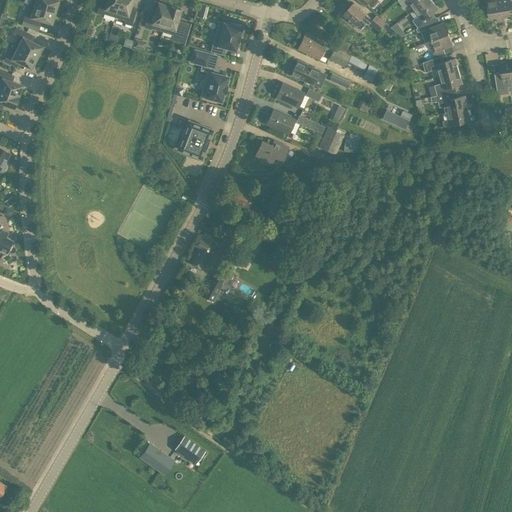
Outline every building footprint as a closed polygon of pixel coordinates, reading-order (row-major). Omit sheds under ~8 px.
[(30,0),(30,4),(55,11),(58,1),(54,0),(30,0)] [(115,17),(120,0),(107,0),(107,1),(102,0),(101,0),(97,13),(104,14),(104,13),(115,17)] [(132,0),(120,0),(115,17),(126,20),(125,23),(131,25),(136,10),(130,8),(132,0)] [(380,1),(378,0),(372,0),(369,4),(373,8),(380,1)] [(411,3),(415,9),(427,0),(399,0),(404,7),(411,3)] [(413,19),(419,27),(432,19),(429,15),(438,8),(432,0),(427,0),(415,9),(419,14),(413,19)] [(501,21),(497,0),(486,0),(488,7),(484,8),(485,16),(489,16),(490,17),(497,16),(498,21),(501,21)] [(511,14),(508,0),(497,0),(501,21),(504,20),(504,15),(511,14)] [(151,28),(162,31),(170,6),(158,2),(154,16),(148,14),(144,27),(151,29),(151,28)] [(373,19),(354,3),(345,14),(357,24),(362,18),(369,24),(370,23),(379,30),(386,22),(377,14),(373,19)] [(52,22),(55,11),(30,4),(26,15),(25,14),(22,25),(35,30),(38,18),(52,22)] [(181,9),(170,6),(162,31),(173,34),(172,39),(185,43),(191,24),(178,20),(181,9)] [(425,42),(430,40),(447,33),(444,22),(435,25),(433,19),(432,19),(419,27),(417,28),(419,32),(421,31),(425,42)] [(241,27),(219,21),(211,51),(224,54),(226,47),(235,50),(238,41),(240,36),(239,36),(241,27)] [(397,22),(392,25),(398,37),(404,34),(397,22)] [(13,45),(37,57),(42,47),(29,40),(32,35),(16,27),(14,33),(18,35),(13,45)] [(327,44),(305,33),(298,49),(320,59),(327,44)] [(448,33),(447,33),(430,40),(434,51),(432,51),(435,58),(446,53),(444,48),(453,44),(448,33)] [(333,44),(346,51),(350,43),(337,36),(333,44)] [(133,46),(144,49),(146,41),(135,38),(133,46)] [(31,67),(37,57),(13,45),(8,56),(7,55),(4,61),(16,67),(19,61),(31,67)] [(409,66),(416,64),(412,47),(404,49),(409,66)] [(350,56),(334,48),(329,58),(345,66),(350,56)] [(201,84),(202,86),(200,95),(205,96),(205,97),(221,101),(224,93),(225,93),(227,85),(226,85),(228,76),(220,74),(221,69),(206,65),(209,53),(194,49),(191,62),(202,65),(201,70),(206,71),(204,80),(202,81),(201,82),(201,84)] [(441,75),(459,70),(456,58),(443,61),(442,57),(423,61),(426,72),(439,68),(441,75)] [(319,71),(297,61),(291,74),(313,84),(319,71)] [(511,85),(511,69),(511,61),(500,63),(502,74),(496,75),(499,94),(510,92),(509,86),(511,85)] [(378,69),(368,64),(362,77),(372,81),(378,69)] [(0,89),(18,96),(22,85),(9,80),(11,74),(0,70),(0,89)] [(438,95),(452,91),(451,85),(462,83),(459,70),(441,75),(442,82),(435,84),(438,95)] [(330,73),(327,81),(347,88),(350,80),(330,73)] [(382,88),(389,91),(392,85),(385,82),(382,88)] [(305,93),(283,83),(276,98),(298,107),(305,93)] [(322,94),(308,88),(305,95),(318,101),(319,100),(324,103),(326,98),(321,95),(322,94)] [(18,96),(0,89),(0,104),(1,102),(14,107),(18,96)] [(452,91),(438,95),(431,97),(432,102),(438,101),(440,107),(447,105),(449,112),(467,107),(465,95),(453,97),(452,91)] [(357,107),(365,111),(369,105),(361,101),(357,107)] [(467,107),(449,112),(450,118),(443,120),(444,125),(437,127),(438,135),(453,131),(452,124),(470,120),(467,107)] [(288,134),(295,119),(273,109),(270,117),(267,117),(265,122),(267,124),(288,134)] [(390,110),(387,118),(407,128),(413,116),(405,113),(403,117),(390,110)] [(312,121),(299,115),(296,122),(309,128),(312,121)] [(213,129),(188,120),(177,149),(201,158),(206,147),(206,148),(209,141),(208,140),(213,129)] [(344,135),(327,127),(318,147),(335,154),(344,135)] [(360,137),(345,135),(343,150),(358,152),(360,137)] [(288,146),(273,140),(271,145),(262,141),(255,155),(271,162),(274,156),(282,160),(288,146)] [(0,170),(2,172),(5,171),(7,167),(6,165),(4,163),(10,154),(0,147),(0,170)] [(286,184),(278,181),(271,202),(279,205),(286,184)] [(254,191),(232,182),(223,203),(246,212),(253,215),(254,213),(255,214),(250,227),(263,232),(269,216),(255,210),(256,209),(248,206),(254,191)] [(500,225),(511,230),(511,228),(511,215),(504,213),(500,225)] [(0,248),(7,252),(8,249),(9,250),(12,244),(11,243),(12,241),(5,237),(7,232),(0,228),(3,223),(0,221),(0,248)] [(223,250),(198,236),(193,245),(195,246),(187,260),(206,271),(215,254),(219,256),(223,250)] [(240,250),(234,261),(241,264),(246,254),(240,250)] [(217,268),(202,296),(213,302),(223,283),(230,287),(235,277),(217,268)] [(286,285),(278,281),(275,288),(283,292),(286,285)] [(185,436),(175,450),(195,465),(205,451),(185,436)] [(140,456),(160,470),(169,457),(150,443),(140,456)]
